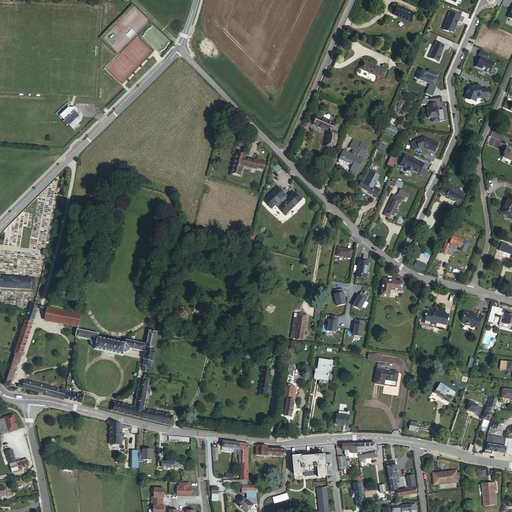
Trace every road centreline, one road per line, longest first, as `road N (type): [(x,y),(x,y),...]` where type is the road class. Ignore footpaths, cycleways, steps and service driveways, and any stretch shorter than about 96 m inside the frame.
road 1 (residential): [(398,261),(457,126),(449,78),(489,0)]
road 2 (tertiary): [(0,229),(177,48)]
road 3 (residential): [(472,289),(487,242),(478,151),(511,70)]
road 4 (secondary): [(200,435),(25,399)]
road 5 (residential): [(283,159),(354,0)]
road 6 (residential): [(177,48),(283,159)]
road 7 (unknown): [(330,206),(306,337)]
road 8 (secondary): [(329,439),(200,435)]
